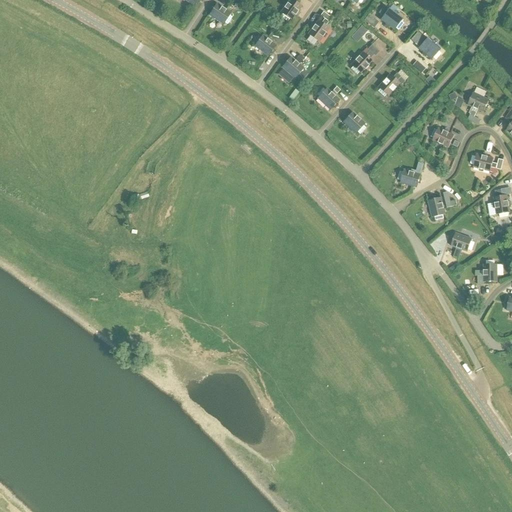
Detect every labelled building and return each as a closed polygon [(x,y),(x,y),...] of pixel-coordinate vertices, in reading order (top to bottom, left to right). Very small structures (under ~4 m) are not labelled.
[(301,7),(291,0),(289,0),(280,13),(282,15),(280,17),(287,22),(289,20),(291,21),(295,16),(297,17),(299,13),(298,12),(301,7)] [(211,12),(209,16),(223,25),(225,23),(227,25),(232,18),(229,16),(231,14),(216,4),(214,8),(212,7),(209,10),(211,12)] [(379,13),(383,16),(380,20),(385,24),(384,26),(387,28),(389,27),(394,31),(395,29),(398,31),(403,24),(401,22),(402,20),(388,9),(386,12),(382,9),(379,13)] [(374,28),(378,23),(368,15),(363,21),(374,28)] [(329,29),(325,26),(328,22),(324,19),(321,23),(318,21),(314,26),(312,25),(310,28),(311,30),(307,35),(309,36),(308,39),(315,44),(316,41),(319,43),(329,29)] [(355,33),(361,39),(367,31),(361,26),(355,33)] [(284,41),(272,32),(269,37),(281,46),(284,41)] [(273,50),(276,46),(262,36),(260,38),(258,36),(253,43),(255,45),(254,47),(268,57),(271,53),(272,55),(275,51),(273,50)] [(440,50),(427,38),(418,49),(423,53),(421,55),(425,58),(426,56),(431,60),(433,58),(435,60),(441,54),(438,52),(440,50)] [(372,51),(379,54),(382,46),(374,44),(372,51)] [(372,62),(362,53),(350,66),(352,67),(350,69),(357,75),(359,73),(360,75),(365,70),(367,71),(370,68),(368,67),(372,62)] [(296,60),(300,64),(305,59),(300,55),(296,60)] [(284,64),(281,68),(295,79),(296,77),(299,79),(304,73),(302,71),(303,69),(290,58),(287,61),(285,60),(283,63),(284,64)] [(418,71),(422,66),(416,61),(412,66),(418,71)] [(387,97),(399,84),(389,75),(385,80),(383,78),(380,81),(382,83),(377,88),(379,89),(377,92),(383,98),(386,95),(387,97)] [(429,76),(425,80),(432,86),(436,82),(429,76)] [(404,81),(400,77),(396,81),(399,84),(401,85),(405,81),(404,81)] [(336,104),(339,101),(326,89),(324,91),(322,89),(316,95),(319,97),(317,99),(330,111),(333,107),(334,109),(337,106),(336,104)] [(448,96),(451,101),(453,100),(456,98),(454,93),(448,96)] [(487,104),(489,100),(473,93),(472,95),(469,94),(466,102),(469,103),(468,105),(484,113),(485,108),(487,109),(489,105),(487,104)] [(464,101),(458,98),(455,103),(454,106),(461,109),(464,101)] [(346,119),(342,123),(355,135),(357,133),(359,135),(365,129),(363,126),(365,125),(352,113),(349,116),(347,114),(344,118),(346,119)] [(432,141),(448,148),(454,136),(448,133),(449,131),(445,129),(444,131),(438,129),(437,131),(434,129),(431,137),(433,139),(432,141)] [(411,144),(407,147),(411,152),(415,148),(411,144)] [(490,172),(491,168),(501,171),(504,161),(499,159),(498,164),(493,163),(494,159),(487,157),(488,155),(483,154),(483,156),(476,155),(476,157),(473,156),(471,165),(474,165),(473,168),(490,172)] [(419,179),(421,175),(404,170),(403,173),(400,172),(398,180),(401,181),(400,183),(417,188),(418,184),(420,184),(422,180),(419,179)] [(448,192),(444,193),(448,208),(452,207),(448,192)] [(497,215),(499,215),(510,213),(509,206),(511,206),(510,202),(508,202),(507,196),(494,198),(497,215)] [(432,200),(428,201),(432,218),(435,218),(435,221),(444,219),(443,216),(445,215),(441,198),(437,199),(436,197),(432,198),(432,200)] [(506,230),(496,228),(495,235),(505,237),(506,230)] [(452,242),(451,246),(468,252),(468,250),(471,251),(474,243),(471,242),(472,240),(455,234),(454,238),(452,237),(450,241),(452,242)] [(493,282),(498,282),(497,265),(495,265),(495,262),(486,262),(486,265),(484,265),(484,283),(489,283),(489,285),(493,285),(493,282)]
